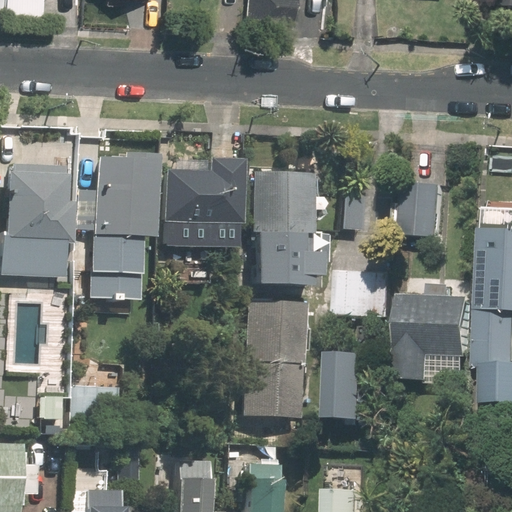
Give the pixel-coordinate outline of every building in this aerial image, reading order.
[(0,0),(0,16),(32,18),(32,0),(0,0)] [(245,0),(244,23),(287,25),(288,0),(245,0)] [(143,237),(147,155),(114,154),(114,158),(88,157),(85,235),(112,235),(112,248),(127,248),(127,236),(143,237)] [(511,158),(494,157),(492,188),(510,189),(511,158)] [(226,226),(229,160),(197,159),(197,162),(157,161),(155,222),(178,223),(177,247),(221,248),(222,225),(226,226)] [(0,173),(0,275),(55,278),(57,243),(61,243),(63,204),(58,203),(59,176),(0,173)] [(299,175),(247,173),(242,286),(294,288),(299,175)] [(403,184),(400,235),(438,237),(441,186),(403,184)] [(357,194),(338,194),(336,229),(355,230),(357,194)] [(393,232),(395,196),(375,195),(373,231),(393,232)] [(511,212),(485,211),(484,229),(481,229),(475,368),(481,368),(479,404),(511,405),(511,212)] [(391,274),(336,272),(334,316),(389,318),(391,274)] [(449,298),(450,285),(430,284),(430,297),(397,296),(393,380),(429,382),(430,356),(467,357),(469,300),(449,298)] [(295,304),(240,302),(235,416),(289,418),(295,304)] [(331,352),(327,421),(373,424),(376,355),(331,352)] [(112,389),(67,387),(65,432),(88,433),(89,404),(111,405),(112,389)] [(23,496),(24,467),(9,467),(9,446),(0,445),(0,511),(7,511),(7,495),(23,496)] [(130,481),(132,447),(113,447),(112,479),(130,481)] [(199,511),(202,463),(168,462),(167,480),(165,480),(163,511),(199,511)] [(273,482),(274,466),(245,465),(244,480),(241,480),(239,511),(270,511),(272,482),(273,482)] [(104,511),(105,493),(75,492),(74,510),(71,510),(70,511),(102,511),(104,511)] [(360,511),(361,494),(327,493),(326,511),(360,511)]
